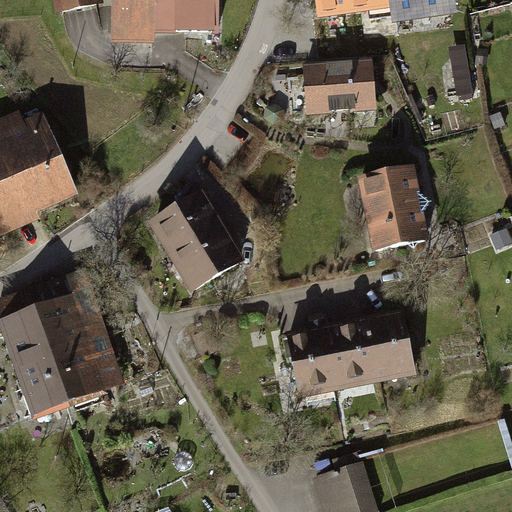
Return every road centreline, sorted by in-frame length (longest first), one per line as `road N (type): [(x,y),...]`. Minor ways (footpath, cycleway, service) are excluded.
road 1 (residential): [(99,221),(265,511)]
road 2 (residential): [(99,221),(172,167),(214,123),(248,69),(274,0)]
road 3 (residential): [(0,290),(99,221)]
